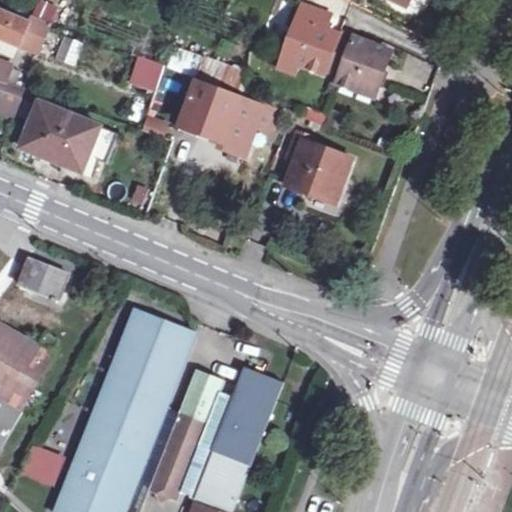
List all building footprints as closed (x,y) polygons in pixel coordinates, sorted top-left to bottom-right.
[(327,75),(329,72),(341,37),(327,31),(332,17),(305,7),(286,60),(301,66),(327,75)] [(0,37),(41,53),(52,26),(37,20),(34,25),(0,11),(0,37)] [(342,34),(341,37),(329,72),(342,77),(340,84),(377,97),(394,52),(342,34)] [(74,66),(82,42),(64,36),(55,60),(74,66)] [(176,45),(168,66),(196,77),(204,56),(176,45)] [(204,56),(196,77),(244,94),(246,69),(204,54),(204,56)] [(298,76),(301,66),(286,60),(282,70),(298,76)] [(167,70),(144,61),(136,84),(159,93),(167,70)] [(170,71),(164,88),(181,94),(187,77),(170,71)] [(0,100),(2,102),(0,107),(0,113),(16,120),(27,91),(0,79),(0,100)] [(202,87),(188,127),(230,142),(229,147),(250,155),(260,128),(268,105),(269,104),(250,97),(248,104),(202,87)] [(24,148),(96,176),(102,160),(108,162),(119,134),(42,104),(24,148)] [(285,112),(268,105),(260,128),(278,136),(285,112)] [(347,113),(332,108),(326,125),(341,130),(347,113)] [(143,132),(167,136),(170,121),(146,116),(143,132)] [(187,132),(229,147),(230,142),(188,127),(187,132)] [(312,148),(314,142),(308,140),(306,146),(312,148)] [(359,157),(314,142),(312,148),(306,146),(292,185),(342,204),(359,157)] [(142,211),(151,189),(138,184),(130,206),(142,211)] [(72,273),(33,258),(23,284),(57,298),(56,300),(60,302),(61,299),(63,300),(72,273)] [(128,511),(145,511),(157,482),(195,497),(234,511),(285,383),(248,369),(238,395),(224,390),(228,379),(200,368),(184,411),(170,405),(198,332),(139,309),(58,511),(126,511),(127,511),(128,511)] [(0,425),(10,431),(55,353),(0,322),(0,425)] [(62,339),(50,332),(43,345),(55,352),(62,339)] [(0,447),(1,448),(10,431),(0,425),(0,447)] [(37,446),(27,472),(57,483),(67,458),(37,446)] [(234,511),(195,497),(189,511),(234,511)]
